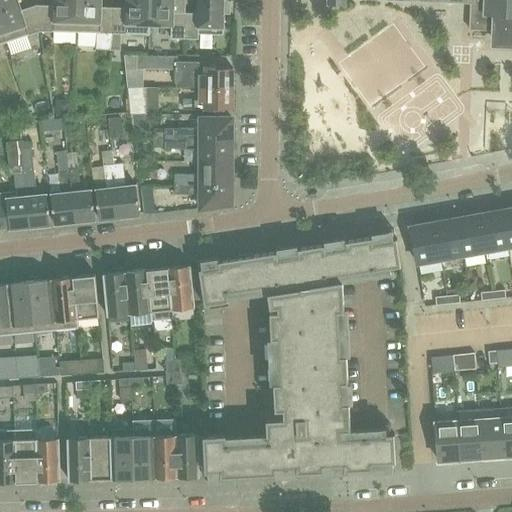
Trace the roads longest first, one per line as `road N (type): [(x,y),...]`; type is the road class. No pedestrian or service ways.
road 1 (residential): [(0,251),(270,216)]
road 2 (residential): [(511,177),(270,216)]
road 3 (residential): [(270,216),(270,0)]
road 4 (residential): [(358,511),(511,494)]
